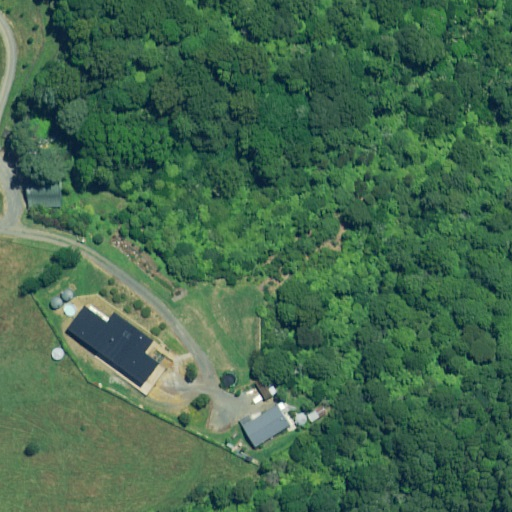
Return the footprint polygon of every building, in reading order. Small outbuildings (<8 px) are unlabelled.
[(65,207),(66,184),(29,183),(28,206),(65,207)] [(65,346),(53,353),(59,362),(71,355),(65,346)] [(276,396),(264,378),(257,383),(268,401),(276,396)] [(292,426),(279,404),(244,424),(257,447),(292,426)] [(306,413),(312,424),(322,419),(316,408),(306,413)] [(312,424),(306,413),(296,418),(301,429),(312,424)]
